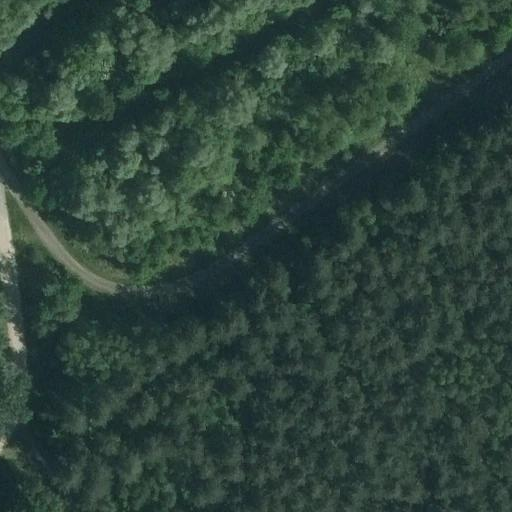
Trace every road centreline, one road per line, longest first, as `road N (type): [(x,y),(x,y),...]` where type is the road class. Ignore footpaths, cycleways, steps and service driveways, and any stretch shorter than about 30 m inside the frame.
road 1 (track): [(0,163),(68,265),(107,287),(144,292),(201,278),(511,57)]
road 2 (track): [(0,437),(18,397),(0,192)]
